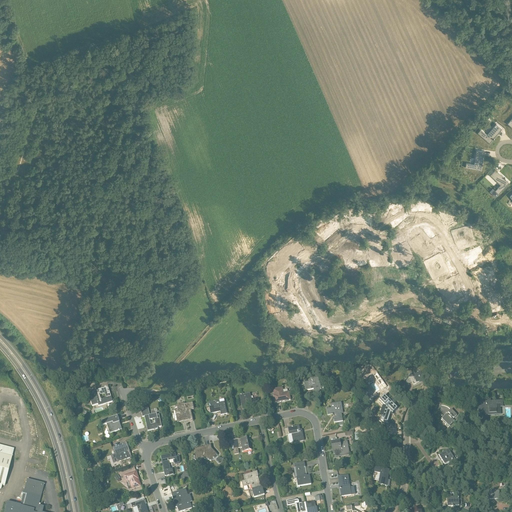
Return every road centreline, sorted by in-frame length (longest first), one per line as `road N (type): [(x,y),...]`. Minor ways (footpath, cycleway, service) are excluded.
road 1 (track): [(151,391),(511,345)]
road 2 (residential): [(478,317),(453,256),(426,222),(354,233),(321,254)]
road 3 (unclassified): [(391,511),(403,489),(415,405),(432,392),(511,386)]
road 4 (primary): [(78,511),(48,403),(0,334)]
road 5 (primary): [(0,345),(49,427),(70,511)]
road 6 (residential): [(478,317),(403,307),(356,328),(316,332)]
road 7 (unclassified): [(259,420),(298,412),(314,418),(330,511)]
road 8 (unclassified): [(142,448),(259,420)]
